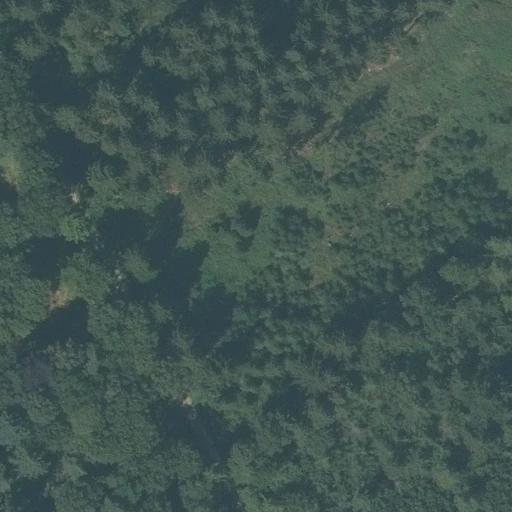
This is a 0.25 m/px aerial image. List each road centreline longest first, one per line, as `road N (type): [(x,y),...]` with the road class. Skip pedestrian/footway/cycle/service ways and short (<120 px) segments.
road 1 (track): [(239,511),(0,68)]
road 2 (unknown): [(0,419),(39,417),(202,440)]
